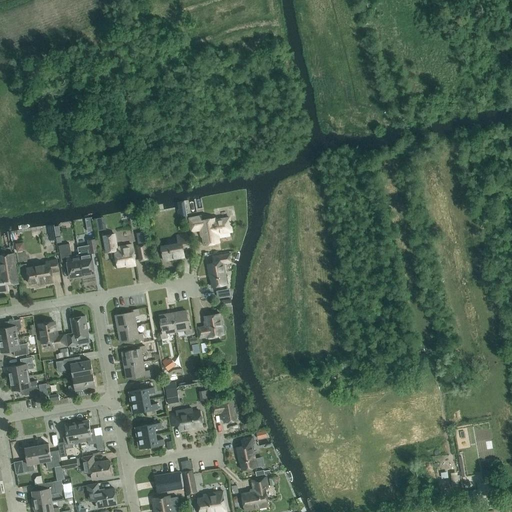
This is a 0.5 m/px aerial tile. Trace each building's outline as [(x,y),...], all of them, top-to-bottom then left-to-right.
[(181,219),(187,218),(184,200),(176,201),(177,209),(176,209),(177,217),(180,216),(181,219)] [(204,245),(219,243),(218,234),(232,231),(230,218),(215,220),(215,218),(202,220),(202,216),(189,218),(192,231),(201,230),(204,245)] [(149,260),(146,244),(144,231),(136,232),(138,244),(137,245),(139,262),(149,260)] [(103,236),(106,253),(110,252),(111,258),(114,260),(116,259),(117,266),(135,263),(131,244),(116,247),(113,234),(103,236)] [(164,260),(185,256),(183,249),(190,248),(188,234),(178,236),(180,244),(162,247),(164,260)] [(95,239),(87,241),(89,251),(97,249),(95,239)] [(61,263),(67,262),(70,279),(82,277),(82,278),(78,256),(71,257),(69,244),(58,246),(61,263)] [(0,291),(9,290),(7,275),(17,274),(14,253),(0,254),(0,291)] [(91,253),(78,256),(82,278),(94,276),(91,253)] [(230,254),(224,255),(213,257),(214,262),(207,263),(209,274),(210,274),(212,287),(227,284),(223,262),(225,261),(231,260),(230,254)] [(59,271),(57,260),(46,262),(46,264),(27,268),(30,284),(40,282),(40,285),(54,282),(52,273),(59,271)] [(218,309),(232,307),(231,298),(217,300),(218,309)] [(116,315),(118,328),(136,325),(134,316),(139,316),(138,309),(132,310),(132,312),(116,315)] [(187,311),(173,314),(176,331),(185,329),(186,334),(193,333),(192,327),(189,327),(187,311)] [(224,334),(220,313),(205,316),(207,326),(198,327),(200,338),(224,334)] [(173,314),(160,316),(163,332),(160,333),(161,339),(168,338),(167,333),(176,331),(173,314)] [(90,342),(87,328),(89,328),(88,322),(86,322),(86,318),(85,316),(70,318),(73,333),(67,334),(69,346),(78,344),(90,342)] [(0,328),(0,341),(18,337),(16,328),(22,327),(20,319),(9,321),(10,327),(0,328)] [(39,324),(43,344),(53,342),(53,348),(67,345),(65,334),(57,336),(54,321),(39,324)] [(144,340),(143,333),(137,334),(136,325),(118,328),(121,342),(137,339),(138,341),(144,340)] [(15,356),(27,354),(29,354),(27,343),(19,344),(18,337),(0,341),(2,353),(14,351),(15,356)] [(123,352),(125,365),(143,362),(141,353),(146,352),(145,346),(139,347),(139,349),(123,352)] [(59,353),(60,358),(74,355),(72,348),(61,349),(62,353),(59,353)] [(72,369),(73,377),(93,373),(91,360),(81,362),(80,356),(64,359),(66,370),(72,369)] [(9,367),(11,378),(29,375),(28,369),(35,368),(33,357),(21,359),(22,364),(9,367)] [(162,361),(168,370),(176,365),(170,358),(167,360),(166,358),(162,361)] [(125,365),(127,379),(144,376),(144,378),(150,377),(149,370),(144,371),(143,362),(125,365)] [(95,387),(93,373),(73,377),(75,385),(69,386),(71,397),(87,394),(86,388),(95,387)] [(30,382),(29,375),(11,378),(13,390),(26,388),(27,394),(39,391),(37,380),(30,382)] [(340,382),(338,376),(329,377),(331,385),(340,382)] [(129,391),(131,402),(149,399),(148,393),(155,392),(154,387),(129,391)] [(166,390),(168,404),(177,402),(175,392),(177,391),(177,388),(166,390)] [(150,405),(149,399),(131,402),(133,413),(158,409),(157,403),(150,405)] [(239,420),(235,399),(221,402),(221,403),(212,405),(213,414),(222,413),(224,422),(239,420)] [(200,411),(177,415),(177,413),(170,414),(172,426),(179,425),(180,431),(190,429),(190,428),(203,426),(200,411)] [(89,420),(77,422),(81,441),(89,440),(90,444),(98,442),(99,449),(105,448),(102,434),(97,435),(95,428),(91,428),(89,420)] [(67,433),(63,434),(65,441),(59,443),(62,456),(68,455),(67,448),(75,447),(74,443),(81,441),(77,422),(66,424),(67,433)] [(135,427),(137,438),(156,435),(155,429),(162,428),(161,422),(135,427)] [(170,428),(173,442),(178,440),(175,427),(170,428)] [(157,440),(156,435),(137,438),(139,449),(165,444),(164,439),(157,440)] [(253,437),(241,440),(243,446),(237,447),(239,457),(240,457),(242,470),(257,467),(252,444),(255,444),(253,437)] [(49,443),(38,445),(41,462),(47,461),(48,468),(62,465),(60,459),(53,460),(49,443)] [(28,459),(22,460),(25,472),(36,470),(34,463),(41,462),(38,445),(26,447),(28,459)] [(93,479),(112,476),(110,460),(95,463),(93,455),(82,457),(85,473),(91,472),(93,479)] [(62,460),(63,467),(63,469),(64,469),(78,467),(78,466),(81,465),(80,457),(68,459),(62,460)] [(187,494),(197,492),(192,470),(182,472),(187,494)] [(179,472),(155,476),(157,492),(182,488),(179,472)] [(268,488),(267,477),(252,480),(254,491),(242,494),(245,510),(269,506),(266,488),(268,488)] [(32,491),(34,504),(52,501),(51,494),(60,492),(63,489),(62,480),(55,481),(38,484),(39,490),(32,491)] [(117,504),(114,488),(100,491),(98,483),(87,485),(90,501),(96,500),(98,507),(117,504)] [(203,497),(198,498),(200,511),(213,511),(215,511),(214,511),(227,511),(224,490),(202,494),(203,497)] [(153,498),(155,508),(156,508),(156,511),(180,511),(180,505),(172,507),(169,495),(153,498)] [(34,504),(35,511),(59,511),(59,507),(53,508),(52,501),(34,504)]
